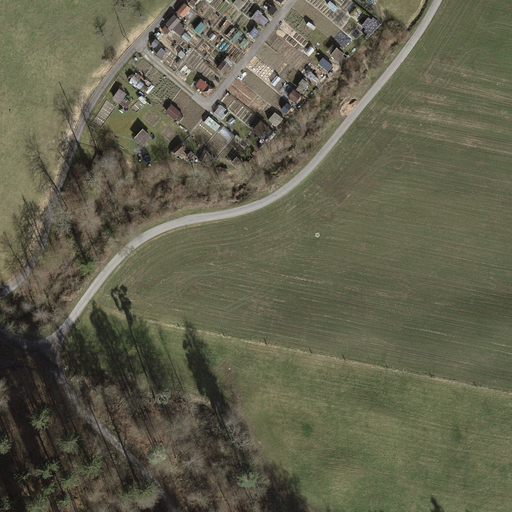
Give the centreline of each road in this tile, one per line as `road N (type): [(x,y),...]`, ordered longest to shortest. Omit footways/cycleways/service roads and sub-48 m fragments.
road 1 (track): [(437,0),(313,165),(274,196),(174,222),(122,248),(41,360)]
road 2 (track): [(0,297),(39,247),(80,121),(100,87),(178,0)]
road 3 (track): [(137,45),(210,100),(293,0)]
road 4 (track): [(176,511),(41,360)]
